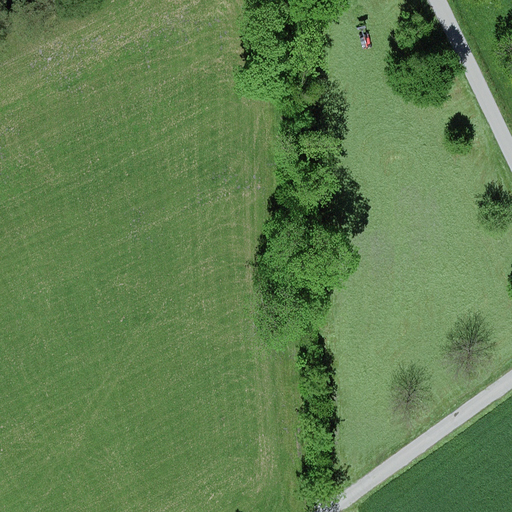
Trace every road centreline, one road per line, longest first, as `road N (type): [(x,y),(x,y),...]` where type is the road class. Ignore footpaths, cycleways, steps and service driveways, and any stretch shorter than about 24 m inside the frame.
road 1 (track): [(328,511),(511,380)]
road 2 (track): [(511,138),(446,0)]
